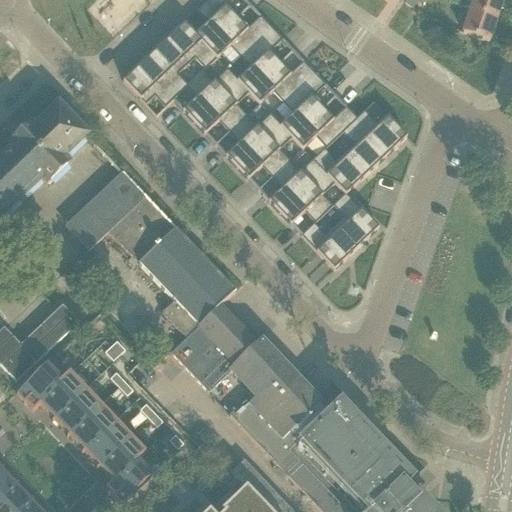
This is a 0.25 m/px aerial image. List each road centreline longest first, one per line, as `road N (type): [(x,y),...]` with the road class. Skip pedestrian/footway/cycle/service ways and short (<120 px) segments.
road 1 (residential): [(90,91),(356,371)]
road 2 (residential): [(450,110),(356,371)]
road 3 (residential): [(450,110),(294,0)]
road 4 (residential): [(356,371),(431,443),(508,463)]
road 5 (residential): [(90,91),(184,0)]
